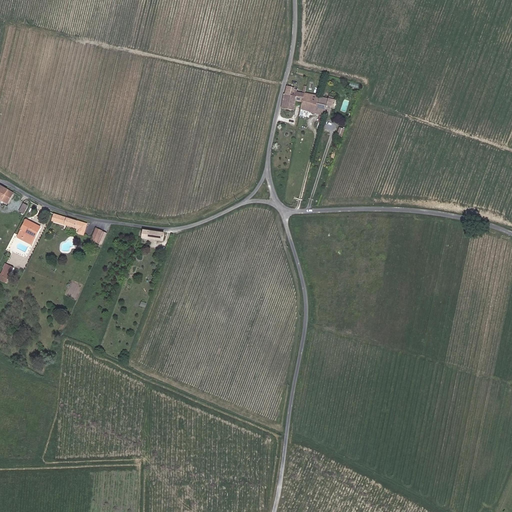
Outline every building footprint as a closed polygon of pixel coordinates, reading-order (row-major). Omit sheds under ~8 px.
[(291,91),(286,90),(281,113),(293,113),(295,105),(302,106),(304,98),(296,96),(295,100),(292,100),(291,98),(291,96),(291,92),(291,91)] [(319,100),(304,98),(302,106),(301,113),(316,119),(326,121),(326,117),(314,114),(319,100)] [(337,102),(319,100),(314,114),(326,117),(328,109),(335,111),(337,102)] [(18,217),(22,209),(17,207),(13,214),(18,217)] [(77,233),(80,221),(49,214),(47,223),(74,228),(74,232),(77,233)] [(28,247),(35,231),(21,224),(14,240),(28,247)] [(93,230),(88,228),(83,241),(89,242),(93,230)] [(92,241),(104,244),(107,230),(96,228),(92,241)] [(154,235),(135,229),(132,236),(151,244),(154,235)] [(26,249),(28,247),(14,240),(13,242),(26,249)]
